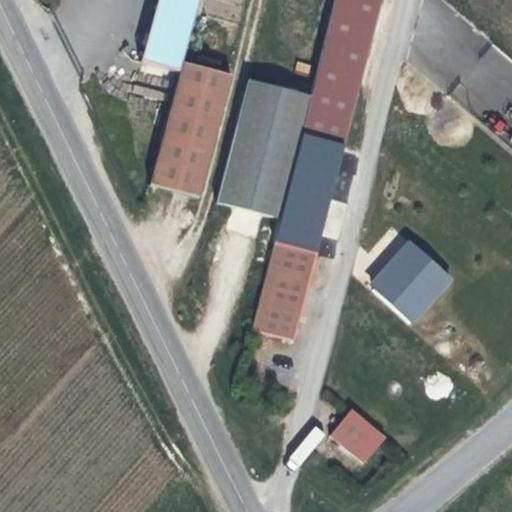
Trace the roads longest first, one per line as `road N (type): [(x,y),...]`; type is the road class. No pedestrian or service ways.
road 1 (secondary): [(257,511),(4,0)]
road 2 (track): [(413,0),(276,511)]
road 3 (tertiary): [(414,511),(511,427)]
